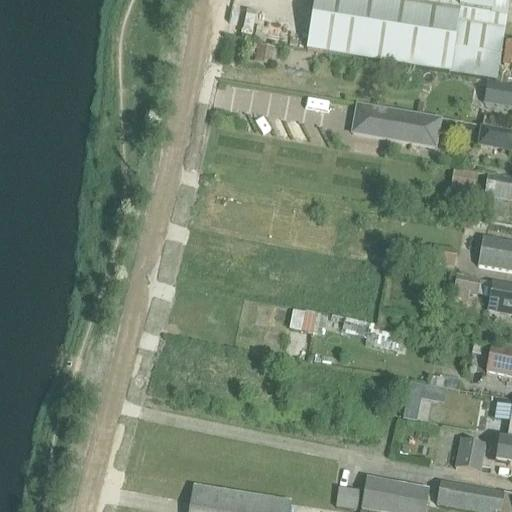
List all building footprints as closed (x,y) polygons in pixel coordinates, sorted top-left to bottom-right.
[(315,0),(308,53),(308,54),(418,71),(497,84),(504,40),(504,39),(506,27),(507,20),(510,0),(315,0)] [(257,48),(255,61),(270,64),(272,51),(257,48)] [(511,116),(511,89),(482,87),(479,113),(511,116)] [(435,152),(441,121),(355,107),(350,137),(435,152)] [(511,155),(511,134),(480,129),(476,150),(511,155)] [(477,194),(479,177),(455,174),(452,190),(477,194)] [(511,203),(511,182),(486,178),(483,199),(511,203)] [(511,246),(482,242),(478,270),(511,275),(511,246)] [(455,271),(457,254),(433,250),(430,267),(455,271)] [(477,299),(480,284),(457,280),(455,295),(477,299)] [(511,290),(493,287),(488,315),(511,319),(511,290)] [(293,313),(289,332),(312,336),(316,318),(293,313)] [(511,353),(491,349),(485,376),(511,380),(511,353)] [(409,387),(405,410),(418,412),(420,402),(422,389),(409,387)] [(480,476),(486,447),(460,442),(455,471),(480,476)] [(511,444),(500,442),(497,460),(510,462),(509,468),(511,468),(511,444)] [(425,511),(427,503),(429,492),(367,481),(360,511),(425,511)] [(511,511),(511,497),(441,485),(437,508),(458,511),(511,511)] [(288,511),(290,505),(194,490),(190,511),(288,511)] [(339,492),(336,509),(346,511),(349,493),(339,492)]
